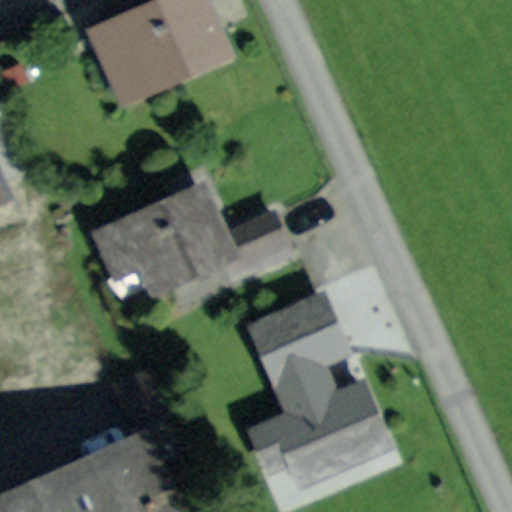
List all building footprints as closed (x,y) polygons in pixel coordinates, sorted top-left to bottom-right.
[(182,0),(100,36),(127,96),(223,53),(199,0),(182,0)] [(236,278),(293,252),(276,215),(221,240),(201,195),(105,237),(111,251),(139,239),(160,284),(226,255),(236,278)] [(322,299),(258,328),(281,380),(346,352),(322,299)] [(151,375),(120,388),(135,425),(166,412),(151,375)] [(258,433),(273,467),(294,458),(302,476),(355,453),(357,459),(388,446),(363,388),(258,433)] [(169,511),(144,455),(13,511),(169,511)]
